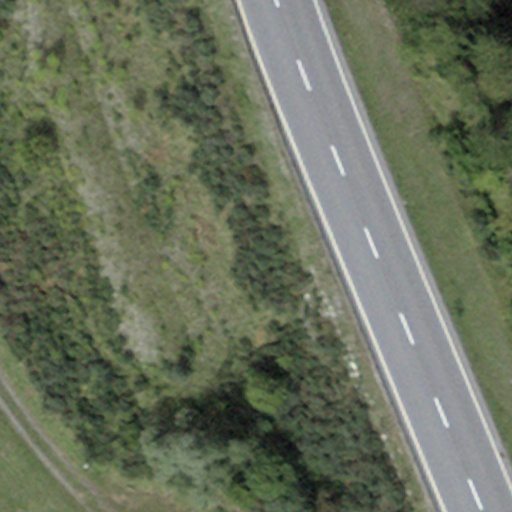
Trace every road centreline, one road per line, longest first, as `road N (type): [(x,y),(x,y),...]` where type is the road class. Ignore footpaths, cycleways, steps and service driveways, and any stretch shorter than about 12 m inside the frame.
road 1 (primary): [(483,511),(276,0)]
road 2 (track): [(0,378),(85,496)]
